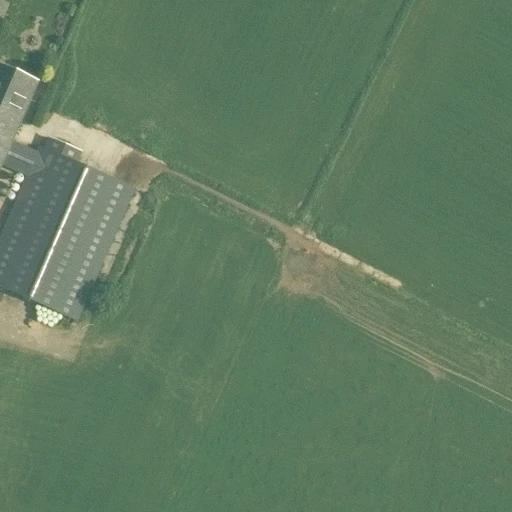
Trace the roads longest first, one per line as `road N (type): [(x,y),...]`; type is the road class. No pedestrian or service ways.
road 1 (track): [(54,122),(395,284)]
road 2 (track): [(0,337),(72,353),(152,164)]
road 3 (track): [(428,0),(365,133),(365,208),(347,261)]
